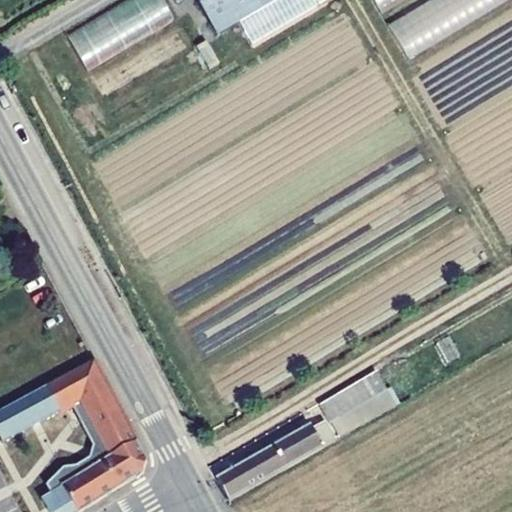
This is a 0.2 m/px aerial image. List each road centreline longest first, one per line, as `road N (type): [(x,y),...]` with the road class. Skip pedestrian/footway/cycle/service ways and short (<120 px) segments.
road 1 (tertiary): [(0,130),(186,479)]
road 2 (track): [(178,465),(511,268)]
road 3 (track): [(347,0),(509,269)]
